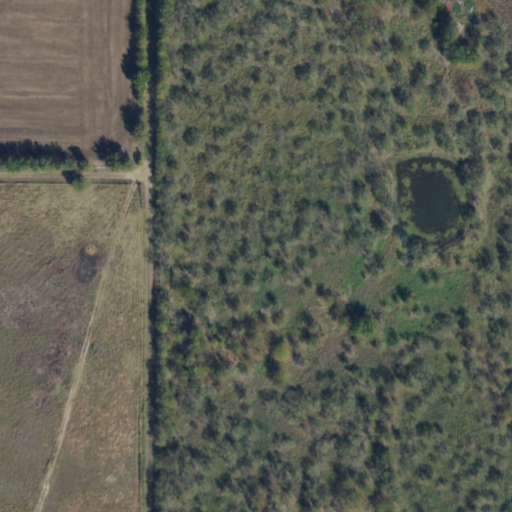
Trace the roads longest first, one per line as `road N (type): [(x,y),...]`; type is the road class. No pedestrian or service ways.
road 1 (track): [(147,511),(147,172)]
road 2 (residential): [(147,0),(147,172)]
road 3 (track): [(147,172),(0,173)]
